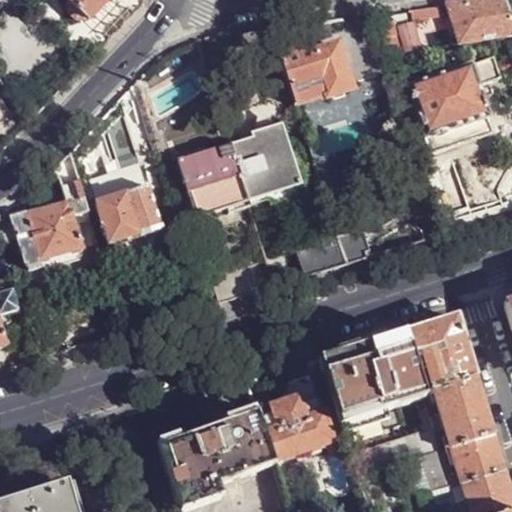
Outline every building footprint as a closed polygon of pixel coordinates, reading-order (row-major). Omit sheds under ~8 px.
[(83,18),(87,21),(106,0),(65,0),(68,3),(83,18)] [(491,0),(447,6),(458,44),(511,36),(511,28),(503,0),(491,0)] [(83,18),(68,3),(67,4),(67,12),(75,20),(82,19),(83,18)] [(439,7),(409,11),(410,21),(440,17),(439,7)] [(373,22),(379,41),(394,36),(388,18),(373,22)] [(280,55),(272,29),(248,32),(259,68),(283,61),(280,55)] [(385,59),(397,55),(400,54),(394,36),(379,41),(385,59)] [(297,108),(329,98),(350,92),(336,47),(315,55),(312,45),(280,55),(283,61),(297,108)] [(493,60),(472,67),(478,88),(488,85),(499,81),(493,60)] [(478,88),(472,67),(435,78),(409,86),(426,139),(489,118),(482,98),(478,88)] [(488,85),(478,88),(482,98),(490,95),(488,85)] [(139,118),(124,96),(109,112),(122,133),(138,119),(139,118)] [(297,108),(302,121),(333,111),(329,98),(297,108)] [(221,107),(209,111),(213,124),(224,121),(221,107)] [(0,120),(0,151),(27,126),(16,110),(0,120)] [(122,133),(109,112),(93,129),(111,148),(138,126),(138,119),(122,133)] [(426,139),(431,155),(494,134),(489,118),(426,139)] [(231,143),(248,202),(300,188),(282,125),(252,132),(252,137),(246,140),(242,135),(241,135),(242,140),(231,143)] [(151,141),(155,157),(165,155),(160,138),(151,141)] [(228,213),(249,207),(248,202),(231,143),(177,159),(194,217),(227,208),(228,213)] [(73,221),(87,217),(69,154),(53,171),(59,183),(65,204),(67,203),(73,221)] [(93,191),(97,205),(147,191),(143,176),(93,191)] [(96,206),(110,248),(161,233),(148,190),(147,191),(97,205),(96,206)] [(17,245),(24,270),(38,267),(49,263),(71,257),(82,253),(74,228),(73,221),(67,203),(65,204),(26,215),(26,214),(9,219),(17,245)] [(7,211),(0,215),(0,248),(0,249),(17,245),(9,219),(7,211)] [(74,228),(89,224),(87,217),(73,221),(74,228)] [(408,234),(411,246),(444,237),(440,224),(408,234)] [(340,237),(349,265),(375,257),(365,229),(340,237)] [(113,263),(133,258),(134,257),(142,255),(165,248),(161,233),(110,248),(113,263)] [(349,265),(340,237),(296,249),(305,277),(316,274),(349,265)] [(134,257),(133,258),(138,265),(144,263),(144,255),(142,255),(134,257)] [(76,273),(71,257),(49,263),(54,278),(76,273)] [(272,287),(264,260),(248,266),(255,292),(272,287)] [(255,292),(248,266),(247,264),(212,274),(220,303),(255,292)] [(0,318),(8,316),(17,313),(11,294),(0,296),(0,318)] [(0,318),(0,326),(0,327),(6,324),(11,324),(8,316),(0,318)] [(425,329),(403,336),(410,357),(415,355),(420,354),(423,363),(433,392),(475,380),(457,320),(425,329)] [(410,357),(403,336),(376,344),(319,361),(338,420),(422,396),(410,357)] [(247,383),(251,394),(261,391),(257,380),(247,383)] [(484,407),(475,380),(433,392),(442,423),(451,450),(494,437),(484,407)] [(260,420),(273,461),(307,450),(323,444),(329,441),(321,417),(320,417),(314,401),(297,407),(296,403),(274,410),(275,414),(260,420)] [(160,450),(181,511),(188,511),(224,501),(220,487),(259,472),(275,467),(273,461),(260,420),(258,415),(243,421),(228,426),(160,450)] [(441,454),(433,429),(349,455),(357,480),(403,465),(423,460),(441,454)] [(500,458),(494,437),(451,450),(452,454),(463,487),(505,474),(500,458)] [(323,444),(307,450),(312,454),(322,450),(323,445),(323,444)] [(452,487),(441,454),(423,460),(427,469),(434,493),(452,487)] [(403,465),(406,476),(427,469),(423,460),(403,465)] [(463,487),(470,511),(511,511),(511,496),(505,474),(463,487)] [(49,511),(84,511),(75,482),(0,505),(0,511),(46,498),(49,511)] [(0,511),(49,511),(46,498),(0,511)]
